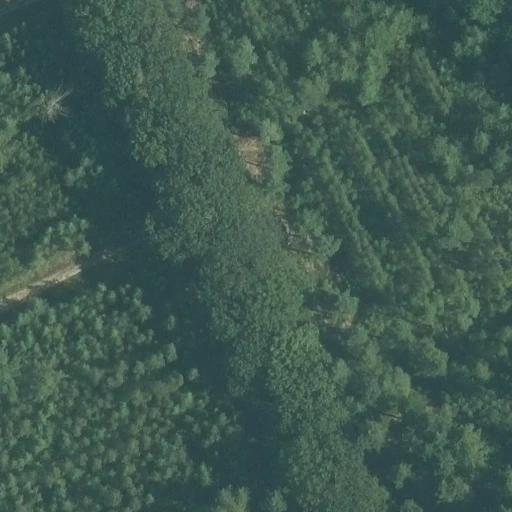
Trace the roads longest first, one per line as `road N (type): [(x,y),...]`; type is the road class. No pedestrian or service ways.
road 1 (track): [(337,511),(107,0)]
road 2 (track): [(173,223),(263,511)]
road 3 (track): [(0,305),(173,223)]
